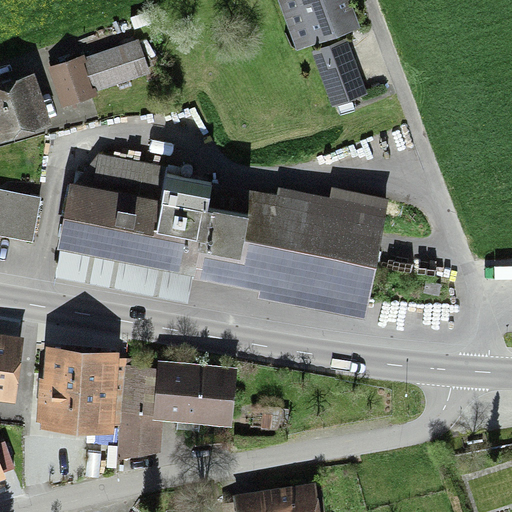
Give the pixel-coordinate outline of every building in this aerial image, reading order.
[(360,25),(351,0),(277,0),(296,49),(360,25)] [(152,72),(140,37),(86,55),(85,52),(48,65),(62,105),(98,92),(97,90),(152,72)] [(367,92),(347,37),(312,49),(332,105),(367,92)] [(0,138),(53,121),(36,69),(0,80),(0,138)] [(258,295),(365,316),(389,194),(332,183),(330,193),(279,183),(277,191),(212,179),(213,177),(167,168),(168,164),(99,151),(93,181),(70,177),(57,244),(60,245),(55,273),(188,299),(192,275),(259,288),(258,295)] [(0,232),(33,239),(42,194),(0,186),(0,232)] [(439,295),(442,283),(425,279),(423,292),(439,295)] [(0,397),(16,400),(25,333),(0,329),(0,397)] [(114,430),(115,423),(119,355),(120,347),(45,342),(43,374),(39,374),(36,418),(41,419),(40,425),(114,430)] [(127,356),(119,355),(115,423),(119,424),(118,457),(162,450),(164,416),(177,418),(176,428),(199,430),(200,420),(232,423),(238,363),(159,357),(158,366),(127,362),(127,356)] [(277,407),(255,405),(253,426),(275,428),(277,407)] [(0,477),(6,475),(4,470),(15,466),(5,440),(0,441),(0,477)] [(223,509),(223,511),(320,511),(316,480),(232,492),(234,507),(223,509)]
